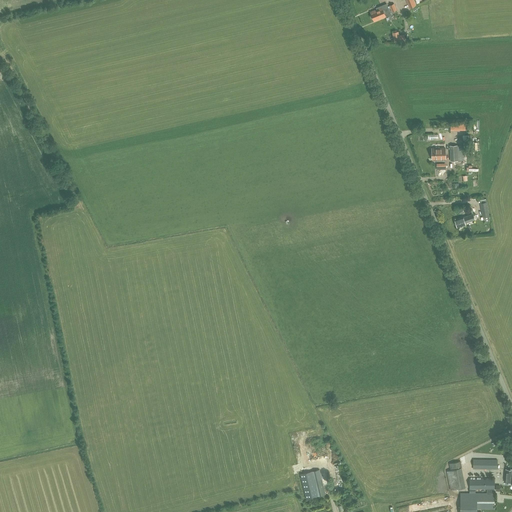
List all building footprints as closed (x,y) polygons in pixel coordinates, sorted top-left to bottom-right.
[(378,9),(376,10),(371,12),(372,15),(370,15),(371,18),(373,18),(374,20),(380,18),(385,16),(385,17),(389,15),(391,14),(386,3),(377,7),(378,9)] [(398,31),(393,32),(394,41),(405,39),(404,34),(399,35),(398,31)] [(487,202),(481,203),(483,217),(489,216),(487,202)] [(465,223),(475,219),(473,214),(455,220),(457,227),(466,224),(465,223)] [(497,460),(473,460),(473,468),(497,469),(497,460)] [(449,463),(450,470),(454,490),(466,488),(462,468),(461,462),(449,463)] [(306,499),(326,494),(325,493),(319,469),(300,474),(306,499)] [(494,479),(469,479),(469,493),(462,493),(461,493),(460,511),(476,511),(477,509),(495,509),(495,493),(494,493),(494,479)]
